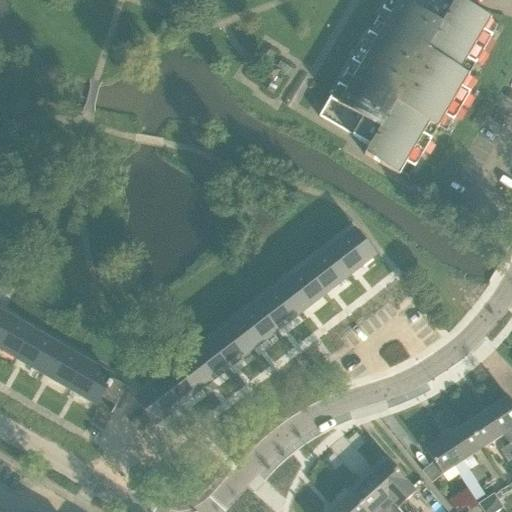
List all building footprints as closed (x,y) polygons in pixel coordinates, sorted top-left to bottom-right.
[(389,0),(383,11),(392,16),(379,40),(369,34),(363,44),(358,53),(352,64),(361,69),(347,93),(338,87),(333,96),(326,108),(320,118),(370,148),(365,157),(399,177),(407,165),(415,170),(431,142),(423,137),(430,126),(438,131),(445,118),(453,123),(471,94),(462,89),(470,76),(461,71),(468,60),(476,65),(482,55),(484,52),(493,37),(484,32),(491,20),(457,0),(456,0),(456,1),(455,1),(453,0),(389,0)] [(265,73),(273,78),(279,70),(270,65),(265,73)] [(353,273),(357,270),(375,256),(356,232),(335,248),(353,273)] [(330,291),(353,273),(335,248),(311,267),(330,291)] [(305,310),(330,291),(311,267),(287,285),(305,310)] [(281,329),(305,310),(287,285),(262,304),(281,329)] [(257,347),(281,329),(262,304),(239,322),(257,347)] [(0,342),(13,320),(0,312),(0,342)] [(0,349),(23,363),(40,335),(13,320),(0,342),(0,349)] [(233,366),(257,347),(239,322),(215,341),(233,366)] [(50,378),(66,350),(40,335),(23,363),(50,378)] [(208,385),(233,366),(215,341),(190,360),(208,385)] [(77,394),(92,366),(66,350),(50,378),(77,394)] [(184,403),(208,385),(190,360),(165,379),(184,403)] [(97,406),(102,397),(113,379),(114,378),(92,366),(77,394),(97,406)] [(113,379),(102,397),(117,406),(128,388),(113,379)] [(157,424),(184,403),(165,379),(138,400),(157,424)] [(511,402),(509,398),(488,412),(504,435),(510,445),(511,447),(511,402)] [(484,448),(504,435),(488,412),(469,425),(484,448)] [(473,455),(484,448),(469,425),(449,438),(464,461),(479,483),(487,477),(473,455)] [(436,462),(424,471),(433,483),(444,475),(454,468),(468,489),(476,501),(485,495),(478,483),(479,483),(464,461),(449,438),(428,451),(436,462)] [(511,447),(510,445),(501,451),(509,463),(511,461),(511,447)] [(418,492),(407,481),(388,461),(370,478),(401,511),(417,511),(408,501),(418,492)] [(401,511),(370,478),(352,494),(368,511),(374,511),(379,507),(383,511),(401,511)] [(368,511),(352,494),(334,511),(335,511),(368,511)] [(493,495),(479,504),(484,511),(490,511),(500,506),(493,495)]
